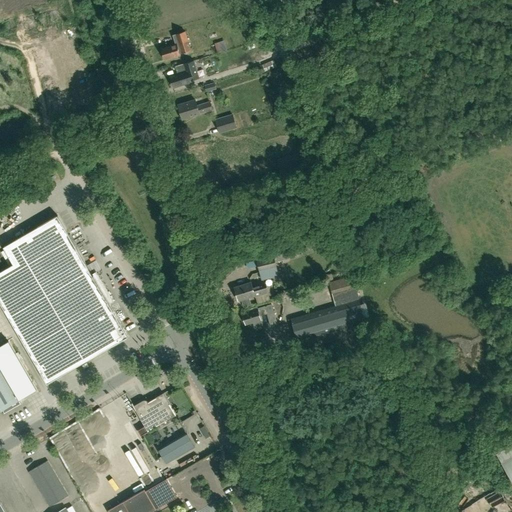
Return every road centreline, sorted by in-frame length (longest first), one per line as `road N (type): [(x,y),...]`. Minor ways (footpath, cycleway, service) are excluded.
road 1 (unclassified): [(175,346),(218,312),(124,0)]
road 2 (unclassified): [(175,346),(58,147)]
road 3 (unclassified): [(0,448),(175,346)]
road 4 (unclassified): [(272,511),(175,346)]
